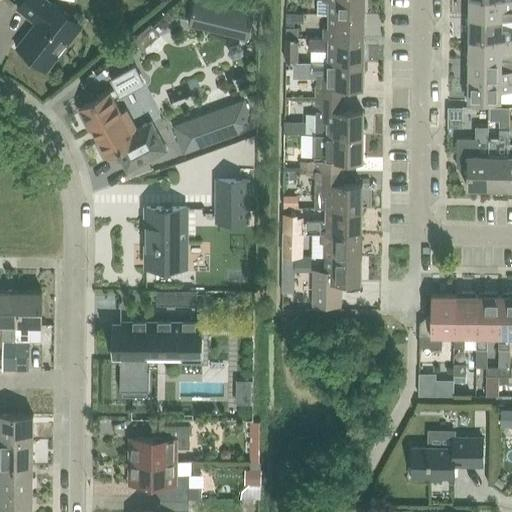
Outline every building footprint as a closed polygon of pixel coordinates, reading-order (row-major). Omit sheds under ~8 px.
[(18,47),(46,69),(81,26),(52,3),(51,5),(44,0),(24,0),(18,8),(37,24),(18,47)] [(194,0),(188,25),(228,35),(247,40),(253,15),(194,0)] [(316,0),(317,14),(329,14),(364,14),(363,0),(316,0)] [(511,0),(468,0),(469,18),(501,19),(501,20),(511,19),(511,0)] [(322,28),(322,38),(363,38),(364,14),(329,14),(328,28),(324,28),(322,28)] [(469,18),(468,39),(511,39),(511,29),(501,29),(501,20),(501,19),(469,18)] [(285,27),(285,37),(297,37),(297,27),(285,27)] [(285,37),(285,47),(297,47),(297,37),(285,37)] [(363,38),(322,38),(309,38),(309,50),(328,50),(328,62),(363,62),(363,38)] [(511,39),(468,39),(468,59),(507,60),(511,60),(511,39)] [(468,59),(468,80),(511,80),(511,60),(507,60),(468,59)] [(363,62),(328,62),(328,73),(316,73),(315,98),(338,99),(338,86),(363,87),(363,62)] [(127,171),(166,150),(151,122),(136,130),(125,109),(120,112),(112,98),(119,94),(120,96),(142,83),(134,67),(111,80),(115,88),(94,99),(93,100),(78,108),(90,130),(92,129),(108,158),(116,154),(126,172),(127,171)] [(511,80),(468,80),(467,101),(500,101),(500,90),(511,90),(511,80)] [(315,98),(315,135),(362,135),(362,111),(338,111),(338,99),(315,98)] [(173,126),(183,153),(253,127),(243,100),(173,126)] [(499,106),(498,129),(509,129),(509,106),(499,106)] [(283,131),(304,132),(304,119),(283,118),(283,131)] [(488,126),(476,126),(476,138),(488,138),(488,137),(488,126)] [(488,138),(487,188),(508,188),(508,144),(509,144),(509,129),(498,129),(498,137),(488,137),(488,138)] [(284,148),(294,148),(295,134),(284,134),(284,143),(284,147),(284,148)] [(315,135),(314,171),(337,172),(337,160),(362,160),(362,135),(315,135)] [(457,138),(456,167),(467,167),(466,188),(487,188),(488,138),(476,138),(457,138)] [(337,172),(314,171),(314,208),(326,208),(361,209),(361,184),(337,184),(337,172)] [(247,179),(217,179),(217,209),(217,221),(247,221),(247,179)] [(283,195),(283,207),(297,207),(297,195),(283,195)] [(146,206),(146,266),(186,266),(186,209),(186,206),(184,206),(146,206)] [(361,209),(326,208),(326,220),(306,219),(305,222),(304,222),(304,217),(298,217),(298,213),(283,213),(283,222),(283,232),(295,232),(303,232),(303,233),(319,233),(321,233),(321,232),(361,233),(361,209)] [(295,232),(283,232),(282,242),(282,256),(294,256),(303,256),(303,232),(295,232)] [(319,233),(319,242),(321,242),(325,242),(325,256),(360,257),(361,233),(321,232),(321,233),(319,233)] [(282,256),(281,292),(293,292),(293,271),(294,257),(294,256),(282,256)] [(294,257),(293,271),(310,272),(310,256),(303,256),(294,256),(294,257)] [(360,257),(325,256),(325,270),(313,270),(313,305),(339,305),(340,292),(335,292),(335,281),(360,281),(360,257)] [(0,289),(0,324),(2,324),(2,340),(3,340),(16,340),(16,290),(0,289)] [(16,290),(16,340),(29,340),(29,324),(42,325),(42,290),(16,290)] [(155,305),(195,305),(196,290),(155,290),(155,305)] [(454,295),(454,335),(453,347),(464,348),(465,335),(476,335),(477,295),(474,295),(474,291),(461,291),(461,295),(454,295)] [(477,295),(476,335),(476,348),(487,348),(487,336),(498,336),(499,296),(497,296),(497,292),(484,291),(484,295),(477,295)] [(499,296),(498,336),(498,348),(509,348),(509,336),(511,335),(511,291),(506,292),(506,296),(499,296)] [(454,335),(454,295),(431,295),(431,322),(419,321),(419,347),(441,347),(441,335),(454,335)] [(121,396),(146,396),(146,349),(181,349),(181,361),(201,361),(202,347),(198,347),(198,323),(194,323),(194,320),(182,320),(182,323),(169,323),(169,320),(158,320),(158,323),(144,323),(144,320),(133,319),(133,322),(120,322),(119,376),(121,376),(121,396)] [(2,340),(1,369),(15,370),(16,340),(3,340),(2,340)] [(28,370),(29,340),(16,340),(15,370),(28,370)] [(498,348),(498,367),(509,367),(509,348),(498,348)] [(453,364),(453,375),(465,375),(465,364),(453,364)] [(188,396),(235,394),(233,365),(187,367),(188,396)] [(486,367),(486,375),(498,376),(498,367),(487,367),(486,367)] [(509,367),(498,367),(498,376),(511,376),(511,367),(509,367)] [(418,374),(418,395),(435,395),(435,375),(433,375),(418,374)] [(235,376),(235,400),(252,400),(252,376),(235,376)] [(0,414),(0,440),(32,440),(33,415),(0,414)] [(132,460),(174,460),(174,447),(188,447),(189,425),(161,424),(160,438),(132,438),(132,460)] [(261,450),(261,425),(249,425),(249,450),(261,450)] [(481,465),(482,437),(453,437),(453,447),(412,447),(412,476),(454,476),(454,465),(481,465)] [(0,440),(0,465),(32,466),(32,440),(0,440)] [(174,460),(132,460),(132,482),(160,483),(160,497),(188,498),(201,499),(201,486),(188,486),(188,473),(174,473),(174,460)] [(0,490),(32,490),(32,466),(0,465),(0,490)] [(245,469),(244,485),(260,486),(260,469),(245,469)] [(0,511),(31,511),(32,490),(0,490),(0,511)] [(132,511),(131,511),(187,511),(188,498),(160,497),(160,511),(132,511)]
